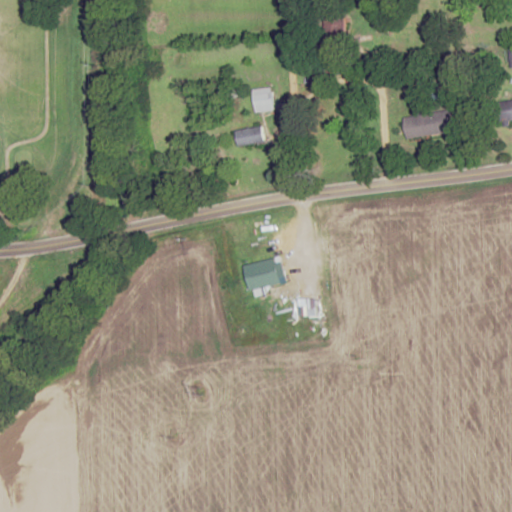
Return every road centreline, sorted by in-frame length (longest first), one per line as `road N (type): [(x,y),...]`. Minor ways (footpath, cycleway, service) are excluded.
road 1 (residential): [(0,242),(97,234),(511,163)]
road 2 (residential): [(68,237),(83,145),(84,0)]
